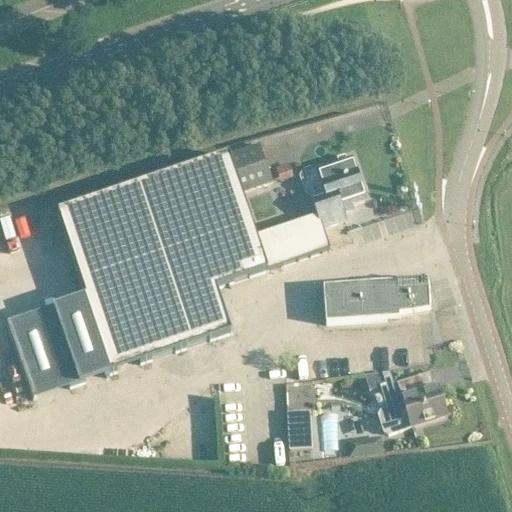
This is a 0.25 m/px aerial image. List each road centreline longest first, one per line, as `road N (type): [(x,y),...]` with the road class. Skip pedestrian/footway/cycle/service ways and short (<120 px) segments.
road 1 (unknown): [(458,248),(312,276),(208,363),(130,403),(54,421)]
road 2 (unclassified): [(511,418),(450,215),(488,82),(492,37),(482,0)]
road 3 (tertiary): [(0,83),(261,0)]
road 4 (unknown): [(0,293),(23,314),(54,421)]
